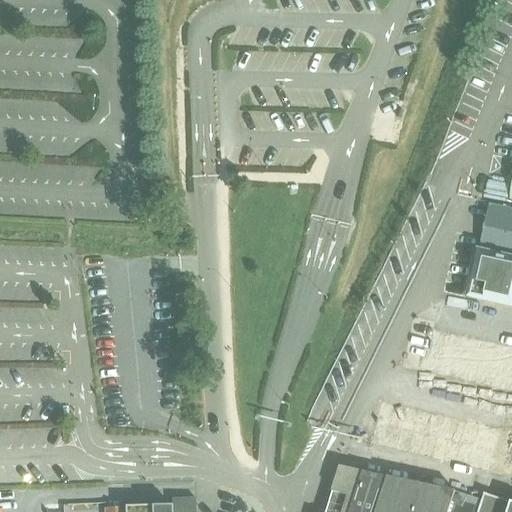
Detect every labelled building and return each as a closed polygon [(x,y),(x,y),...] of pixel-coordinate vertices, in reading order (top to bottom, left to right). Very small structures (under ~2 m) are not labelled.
[(511,209),(487,204),(477,251),(511,258),(511,209)] [(511,258),(477,251),(467,297),(511,307),(511,258)] [(432,329),(427,350),(439,353),(444,332),(432,329)] [(444,332),(439,353),(452,356),(456,334),(444,332)] [(456,334),(452,356),(464,359),(469,337),(456,334)] [(469,337),(464,359),(476,361),(481,340),(469,337)] [(481,340),(476,361),(488,364),(493,343),(481,340)] [(493,343),(488,364),(500,367),(505,346),(493,343)] [(511,347),(505,346),(500,367),(511,369),(511,347)] [(427,350),(422,372),(434,374),(439,353),(427,350)] [(439,353),(434,374),(447,377),(452,356),(439,353)] [(452,356),(447,377),(459,380),(464,359),(452,356)] [(464,359),(459,380),(471,383),(476,361),(464,359)] [(476,361),(471,383),(483,385),(488,364),(476,361)] [(488,364),(483,385),(496,388),(500,367),(488,364)] [(511,369),(500,367),(496,388),(508,391),(511,372),(511,369)] [(377,401),(373,422),(385,425),(390,403),(377,401)] [(390,403),(385,425),(397,427),(402,406),(390,403)] [(402,406),(397,427),(409,430),(414,409),(402,406)] [(414,409),(409,430),(421,433),(426,412),(414,409)] [(426,412),(421,433),(434,436),(438,414),(426,412)] [(438,414),(434,436),(446,439),(451,417),(438,414)] [(451,417),(446,439),(458,441),(463,420),(451,417)] [(463,420),(458,441),(470,444),(475,423),(463,420)] [(373,422),(368,443),(380,446),(385,425),(373,422)] [(475,423),(470,444),(482,447),(487,425),(475,423)] [(385,425),(380,446),(392,449),(397,427),(385,425)] [(487,425),(482,447),(495,450),(499,428),(487,425)] [(397,427),(392,449),(404,452),(409,430),(397,427)] [(499,428),(495,450),(507,453),(511,431),(499,428)] [(409,430),(404,452),(417,454),(421,433),(409,430)] [(421,433),(417,454),(429,457),(434,436),(421,433)] [(434,436),(429,457),(441,460),(446,439),(434,436)] [(446,439),(441,460),(453,463),(458,441),(446,439)] [(458,441),(453,463),(465,465),(470,444),(458,441)] [(470,444),(465,465),(478,468),(482,447),(470,444)] [(482,447),(478,468),(490,471),(495,450),(482,447)] [(495,450),(490,471),(502,474),(507,453),(495,450)] [(511,453),(507,453),(502,474),(511,476),(511,453)] [(353,499),(362,471),(338,467),(332,491),(329,501),(325,511),(348,511),(349,511),(353,499)] [(348,511),(375,511),(386,478),(362,471),(353,499),(349,511),(348,511)] [(375,511),(418,511),(427,487),(386,478),(375,511)] [(447,511),(454,492),(427,487),(418,511),(447,511)] [(447,511),(477,511),(481,501),(454,492),(447,511)] [(477,511),(511,511),(511,502),(484,494),(481,501),(477,511)] [(170,499),(170,511),(194,511),(194,498),(170,499)]
